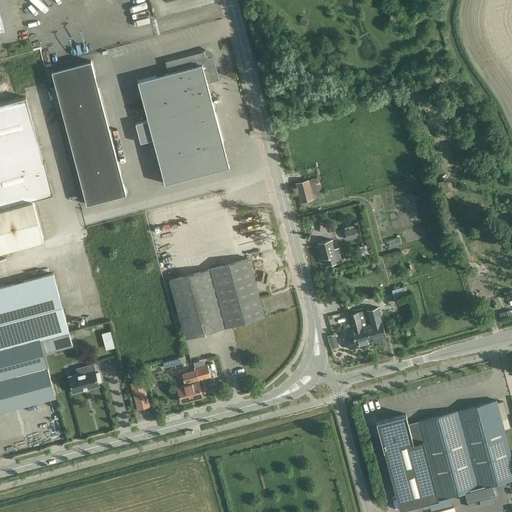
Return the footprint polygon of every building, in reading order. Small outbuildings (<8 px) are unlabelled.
[(195,0),(183,0),(172,4),(174,10),(197,3),(195,0)] [(168,72),(137,80),(165,183),(229,166),(207,82),(218,79),(212,56),(208,57),(205,55),(204,51),(165,61),(168,72)] [(91,60),(51,71),(87,204),(126,193),(91,60)] [(0,103),(0,207),(32,199),(53,193),(44,160),(43,161),(26,96),(0,103)] [(300,202),(323,196),(318,177),(296,182),(300,202)] [(0,249),(43,238),(32,199),(0,207),(0,249)] [(353,224),(344,227),(345,231),(347,239),(357,236),(360,235),(358,227),(355,228),(353,224)] [(335,254),(331,239),(317,242),(321,258),(324,257),(326,264),(341,261),(340,253),(335,254)] [(249,259),(169,280),(185,338),(264,317),(249,259)] [(350,269),(343,271),(346,280),(352,279),(350,269)] [(53,273),(0,286),(0,411),(55,397),(44,353),(72,345),(68,329),(67,324),(53,273)] [(71,325),(112,315),(108,300),(68,311),(71,325)] [(366,325),(370,341),(386,336),(377,306),(367,309),(370,324),(366,325)] [(353,336),(346,338),(349,349),(357,347),(356,344),(370,341),(366,325),(362,311),(347,315),(353,336)] [(176,358),(178,364),(185,362),(183,356),(176,358)] [(68,376),(73,392),(99,385),(98,381),(101,381),(98,372),(96,373),(93,364),(76,368),(78,373),(68,376)] [(203,396),(198,379),(210,376),(207,364),(195,367),(195,369),(182,373),(184,381),(182,382),(183,384),(177,386),(181,402),(203,396)] [(130,382),(137,409),(149,406),(142,379),(130,382)] [(406,413),(376,421),(399,509),(439,498),(464,491),(466,501),(493,494),(491,484),(511,478),(511,458),(496,400),(419,420),(419,422),(409,425),(406,413)] [(12,432),(36,426),(35,421),(11,427),(12,432)]
